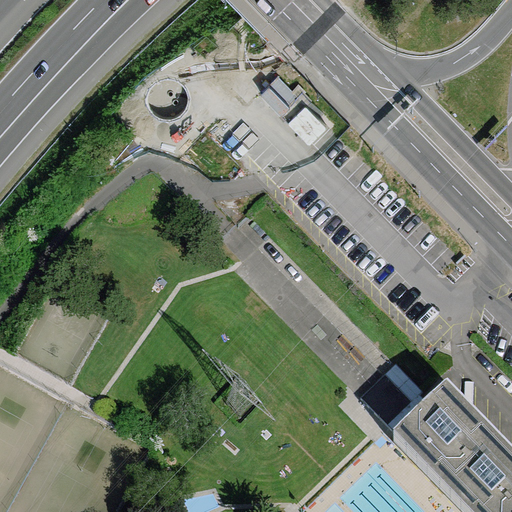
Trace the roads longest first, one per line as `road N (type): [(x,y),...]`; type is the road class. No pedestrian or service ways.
road 1 (primary): [(368,78),(392,122),(490,223),(511,231)]
road 2 (motorway): [(0,137),(142,0)]
road 3 (primary): [(511,195),(418,97),(368,78)]
road 4 (primary): [(368,78),(459,61),(511,13)]
road 5 (motorway): [(0,117),(106,0)]
